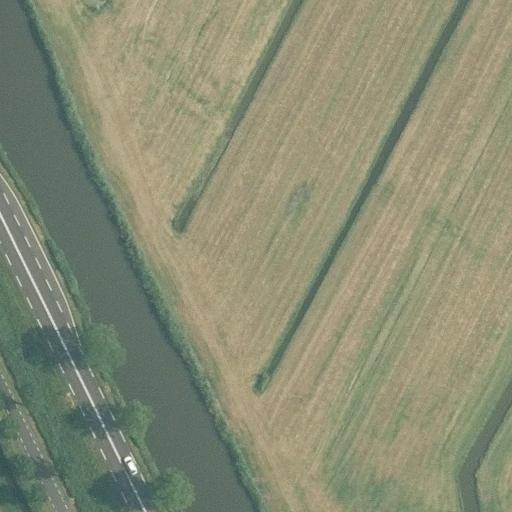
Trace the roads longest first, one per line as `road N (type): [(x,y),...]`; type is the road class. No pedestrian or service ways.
road 1 (primary): [(149,511),(0,207)]
road 2 (unclassified): [(68,511),(0,370)]
